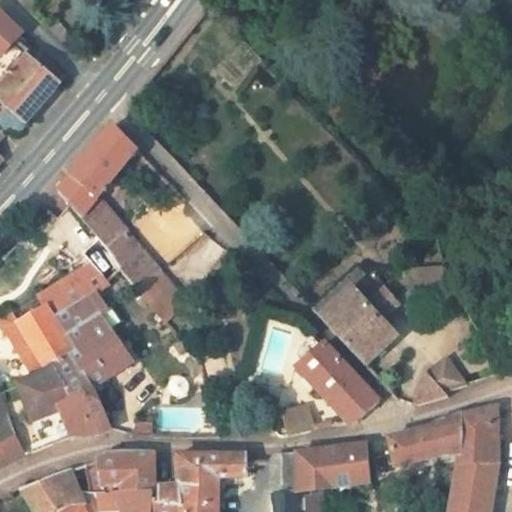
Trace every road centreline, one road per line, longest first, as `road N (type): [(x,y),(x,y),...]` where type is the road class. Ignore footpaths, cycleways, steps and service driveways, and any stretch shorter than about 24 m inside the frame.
road 1 (residential): [(104,94),(403,404),(414,428)]
road 2 (unclassified): [(0,491),(119,454),(279,453),(414,428)]
road 3 (secondary): [(104,94),(0,208)]
road 4 (residential): [(3,0),(104,94)]
